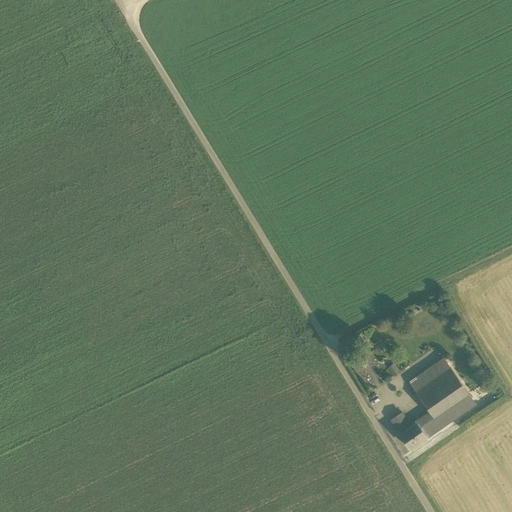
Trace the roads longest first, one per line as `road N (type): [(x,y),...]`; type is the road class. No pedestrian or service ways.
road 1 (track): [(117,0),(325,339)]
road 2 (track): [(325,339),(511,250)]
